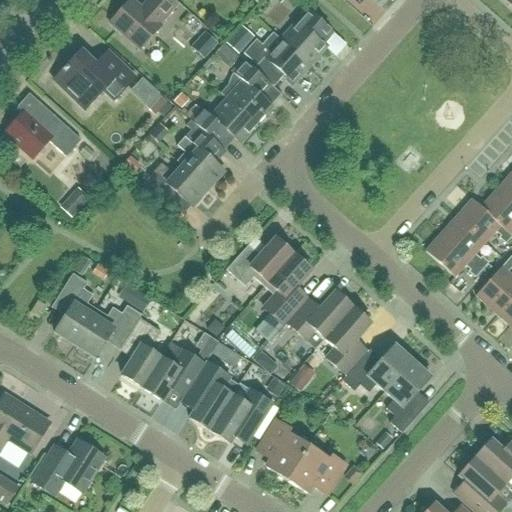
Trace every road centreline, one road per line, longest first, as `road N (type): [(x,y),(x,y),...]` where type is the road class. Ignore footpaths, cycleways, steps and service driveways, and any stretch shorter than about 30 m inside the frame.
road 1 (residential): [(271,166),(422,0)]
road 2 (residential): [(0,349),(177,463)]
road 3 (residential): [(373,257),(511,101)]
road 4 (residential): [(381,511),(499,375)]
road 5 (residential): [(499,375),(373,257)]
road 6 (residential): [(373,257),(271,166)]
